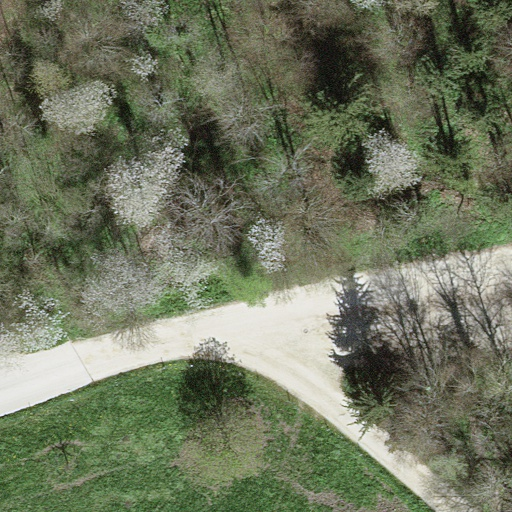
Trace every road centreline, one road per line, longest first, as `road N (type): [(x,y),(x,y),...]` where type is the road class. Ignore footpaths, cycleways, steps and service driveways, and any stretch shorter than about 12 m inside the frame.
road 1 (residential): [(0,389),(146,343),(511,274)]
road 2 (track): [(244,327),(471,511)]
